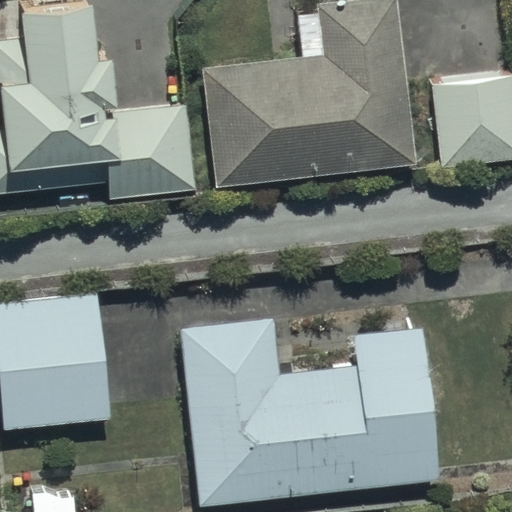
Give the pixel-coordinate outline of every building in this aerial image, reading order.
[(391,0),(338,0),(311,3),(317,54),(199,68),(213,187),(411,164),(391,0)] [(0,193),(103,184),(104,195),(188,190),(183,109),(107,113),(104,58),(86,59),(83,10),(14,14),(15,38),(0,38),(0,193)] [(511,73),(427,83),(436,168),(511,160),(511,73)] [(0,430),(105,418),(91,293),(0,303),(0,430)] [(270,320),(175,330),(195,507),(438,481),(421,327),(347,336),(350,365),(276,373),(270,320)] [(71,511),(71,491),(29,492),(29,511),(71,511)]
